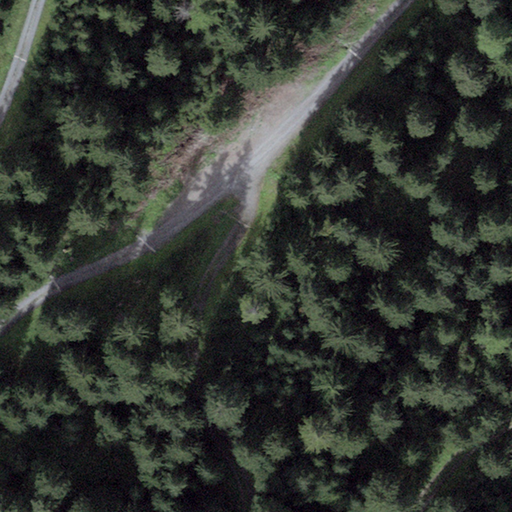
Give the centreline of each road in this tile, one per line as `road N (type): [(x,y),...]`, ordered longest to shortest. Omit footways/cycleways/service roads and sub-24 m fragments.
road 1 (track): [(246,511),(197,381),(193,343),(202,286),(247,211),(241,167)]
road 2 (track): [(241,167),(155,234),(32,299),(0,325)]
road 3 (track): [(241,167),(406,0)]
road 4 (track): [(511,419),(464,448),(409,511)]
